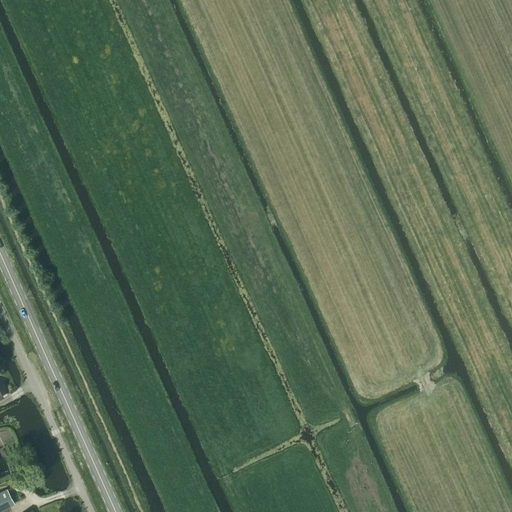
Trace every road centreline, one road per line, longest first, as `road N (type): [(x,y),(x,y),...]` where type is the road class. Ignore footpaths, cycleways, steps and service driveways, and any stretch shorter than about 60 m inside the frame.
road 1 (secondary): [(115,511),(0,254)]
road 2 (unclassified): [(0,310),(90,511)]
